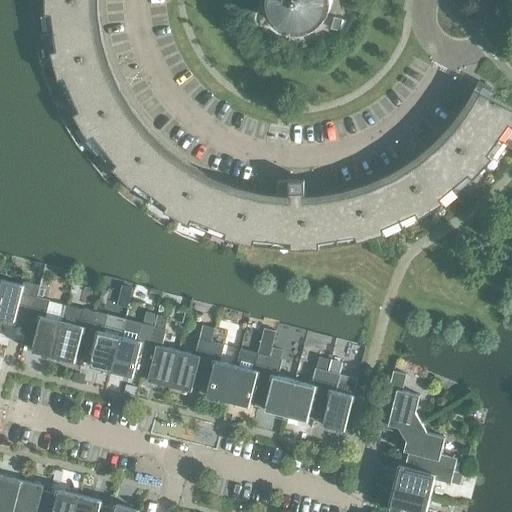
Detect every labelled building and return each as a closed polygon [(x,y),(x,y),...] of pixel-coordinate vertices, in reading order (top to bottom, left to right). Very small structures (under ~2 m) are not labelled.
[(186,169),(175,161),(168,155),(161,149),(154,143),(147,136),(141,129),(133,119),(125,108),(119,97),(112,85),(107,73),(103,61),(99,49),(96,36),(94,23),(92,10),(92,0),(48,0),(49,2),(49,7),(49,12),(55,12),(56,20),(57,27),(58,35),(59,43),(61,50),(55,52),(56,57),(59,67),(62,77),(68,75),(83,110),(78,113),(87,129),(91,136),(96,132),(101,139),(105,145),(110,151),(115,157),(121,163),(116,167),(124,174),(131,181),(135,185),(139,180),(145,185),(151,190),(157,194),(164,199),(170,203),(167,208),(175,213),(190,221),(193,215),(200,219),(207,222),(214,224),(222,227),(229,229),(227,237),(252,244),(292,248),(323,247),(358,241),(385,233),(383,227),(416,212),(420,218),(444,203),(441,197),(469,174),(474,178),(493,157),(488,153),(509,123),(511,124),(511,107),(481,91),(474,104),(466,117),(456,129),(446,139),(436,149),(426,158),(414,166),(402,174),(390,180),(377,186),(364,191),(351,195),(343,197),(336,198),(328,200),(321,201),(313,201),(305,201),(305,180),(278,180),(279,201),(270,200),(258,198),(245,195),(233,191),(220,187),(209,181),(197,175),(186,169)] [(267,0),(268,2),(269,8),(271,13),(273,17),(311,27),(315,25),(320,23),(323,19),(327,15),(329,11),(331,6),(332,1),(332,0),(267,0)] [(335,17),(332,29),(343,32),(346,20),(335,17)] [(30,328),(38,297),(41,285),(25,281),(24,285),(2,279),(0,286),(0,320),(5,318),(10,319),(9,323),(21,327),(24,331),(30,328)] [(123,285),(118,305),(129,308),(134,288),(123,285)] [(53,356),(67,304),(38,297),(30,328),(24,331),(26,336),(24,344),(32,346),(31,350),(53,356)] [(83,359),(96,312),(67,304),(53,356),(75,362),(76,357),(83,359)] [(147,311),(144,324),(154,326),(157,314),(147,311)] [(111,371),(121,335),(104,331),(108,315),(96,312),(83,359),(91,361),(89,365),(111,371)] [(157,314),(154,326),(167,330),(170,317),(157,314)] [(142,374),(154,326),(144,324),(125,319),(121,335),(111,371),(133,376),(134,372),(142,374)] [(203,325),(200,338),(212,341),(216,328),(203,325)] [(170,386),(179,350),(162,346),(167,330),(154,326),(142,374),(149,375),(148,380),(170,386)] [(200,388),(212,341),(200,338),(196,354),(179,350),(170,386),(192,391),(193,387),(200,388)] [(228,400),(237,365),(221,361),(225,344),(212,341),(200,388),(207,390),(206,395),(228,400)] [(273,348),(271,356),(282,359),(284,350),(273,348)] [(258,403),(271,356),(241,349),(237,365),(228,400),(250,406),(251,401),(258,403)] [(286,415),(295,380),(279,376),(283,359),(282,359),(271,356),(258,403),(266,405),(264,410),(286,415)] [(319,356),(316,368),(329,371),(332,359),(319,356)] [(332,359),(329,371),(340,374),(343,362),(332,359)] [(317,418),(329,371),(316,368),(312,384),(295,380),(286,415),(308,421),(309,416),(317,418)] [(399,427),(403,433),(422,422),(416,412),(420,394),(403,390),(407,374),(394,370),(379,427),(393,430),(394,425),(399,427)] [(340,374),(329,371),(317,418),(324,420),(323,424),(345,430),(354,395),(337,390),(341,374),(340,374)] [(438,399),(438,405),(443,408),(448,406),(448,400),(443,397),(438,399)] [(428,432),(422,422),(403,433),(407,440),(404,450),(409,451),(407,458),(454,471),(457,462),(458,458),(441,454),(446,437),(428,432)] [(451,483),(454,471),(407,458),(405,466),(400,465),(395,486),(431,496),(435,479),(451,483)] [(457,462),(454,471),(464,473),(466,465),(457,462)] [(454,471),(451,483),(461,486),(464,473),(454,471)] [(13,511),(21,480),(0,474),(0,511),(13,511)] [(43,485),(21,480),(13,511),(44,511),(49,492),(42,490),(43,485)] [(426,511),(431,496),(395,486),(389,508),(394,509),(393,511),(426,511)] [(75,511),(80,495),(58,489),(57,494),(49,492),(44,511),(75,511)] [(102,500),(80,495),(75,511),(106,511),(108,507),(100,505),(102,500)]
